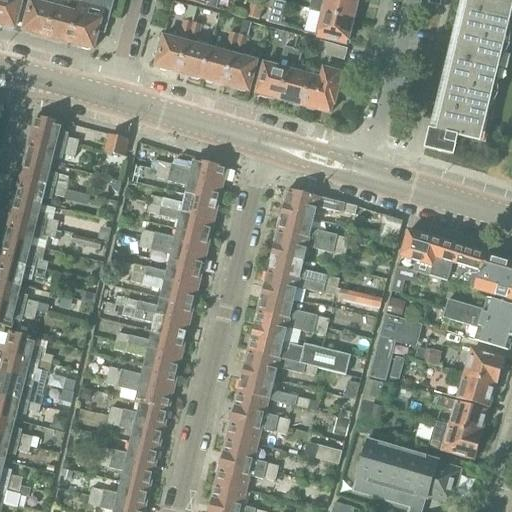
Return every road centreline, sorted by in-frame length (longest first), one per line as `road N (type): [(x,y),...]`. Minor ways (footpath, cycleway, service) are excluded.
road 1 (residential): [(175,511),(266,141)]
road 2 (residential): [(365,173),(407,0)]
road 3 (tertiary): [(266,141),(115,97)]
road 4 (tertiary): [(511,218),(365,173)]
